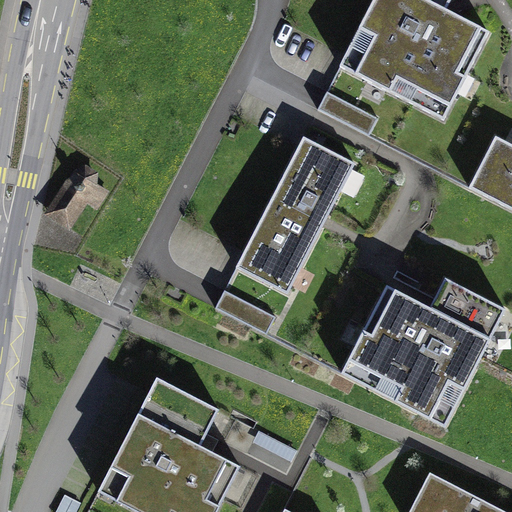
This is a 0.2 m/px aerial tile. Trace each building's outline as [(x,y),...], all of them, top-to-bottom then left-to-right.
[(375,0),(339,70),(445,124),(492,35),(447,12),(452,0),(375,0)] [(357,167),(303,138),(237,271),(288,297),(357,167)] [(511,146),(496,138),(468,191),(511,213),(511,146)] [(73,172),(44,217),(70,233),(87,205),(98,212),(110,193),(97,185),(98,174),(85,166),(73,172)] [(431,310),(388,289),(341,378),(446,432),(507,311),(446,281),(431,310)] [(276,318),(224,292),(214,311),(267,337),(276,318)] [(220,412),(158,380),(99,495),(130,511),(218,511),(242,466),(202,448),(220,412)] [(503,511),(430,475),(410,511),(503,511)]
